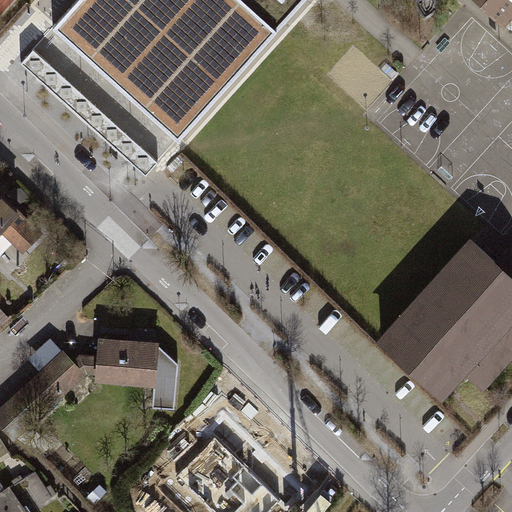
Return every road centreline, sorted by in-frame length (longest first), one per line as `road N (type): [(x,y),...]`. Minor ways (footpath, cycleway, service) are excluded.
road 1 (residential): [(125,238),(407,511)]
road 2 (residential): [(0,115),(125,238)]
road 3 (residential): [(0,352),(125,238)]
